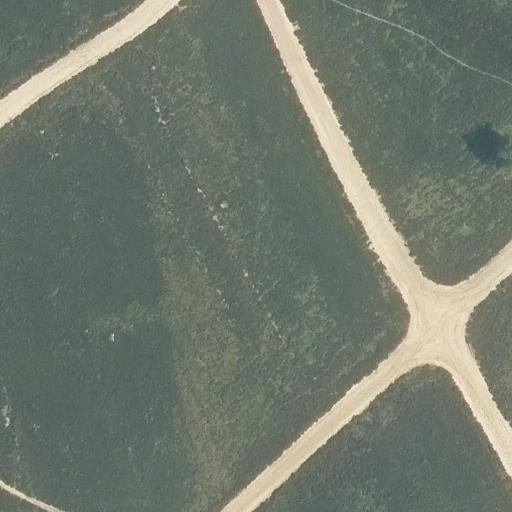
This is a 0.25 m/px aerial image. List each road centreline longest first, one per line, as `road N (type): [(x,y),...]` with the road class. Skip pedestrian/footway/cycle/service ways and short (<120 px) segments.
road 1 (track): [(243,511),(432,329),(309,115),(264,0)]
road 2 (track): [(511,258),(432,329),(511,456)]
road 3 (track): [(154,0),(0,113)]
